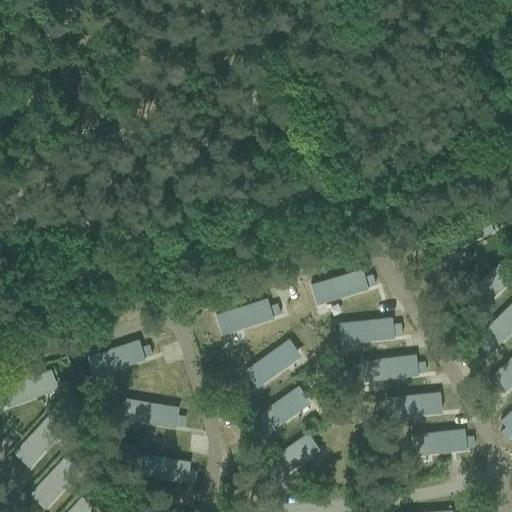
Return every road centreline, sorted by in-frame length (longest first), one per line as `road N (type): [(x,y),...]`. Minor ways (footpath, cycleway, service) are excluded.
road 1 (track): [(511,111),(0,305)]
road 2 (track): [(281,200),(190,18),(170,0)]
